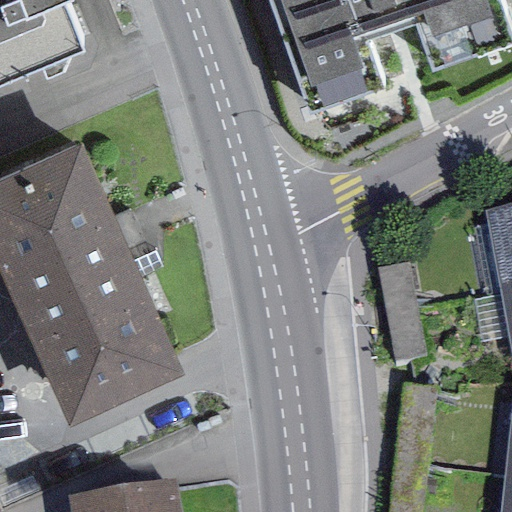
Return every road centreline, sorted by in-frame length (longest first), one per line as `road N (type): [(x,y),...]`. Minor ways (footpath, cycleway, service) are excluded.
road 1 (residential): [(511,109),(264,258)]
road 2 (secondary): [(189,0),(264,258)]
road 3 (secondary): [(264,258),(301,511)]
